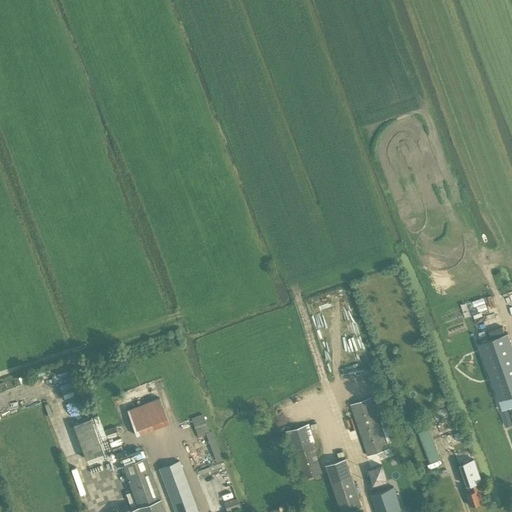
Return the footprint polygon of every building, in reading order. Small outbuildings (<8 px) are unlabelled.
[(483,297),(468,303),(472,314),(487,309),(483,297)] [(478,343),(490,376),(499,400),(511,395),(511,346),(507,333),(478,343)] [(368,455),(389,448),(372,397),(351,404),(368,455)] [(158,398),(127,409),(137,435),(168,424),(158,398)] [(511,406),(502,410),(501,410),(506,427),(511,425),(511,406)] [(445,408),(433,413),(435,420),(447,415),(445,408)] [(203,413),(192,417),(199,436),(206,433),(210,432),(209,431),(203,413)] [(91,417),(74,424),(82,448),(86,458),(103,452),(99,441),(91,417)] [(305,478),(322,472),(306,425),(290,430),(305,478)] [(432,462),(441,458),(429,428),(420,432),(432,462)] [(210,432),(206,433),(216,462),(222,460),(211,431),(209,431),(210,432)] [(123,464),(138,505),(118,511),(165,511),(145,455),(123,464)] [(342,511),(362,506),(347,458),(327,464),(342,511)] [(470,506),(483,501),(477,482),(481,481),(474,459),(460,464),(468,486),(464,487),(466,493),(470,506)] [(428,464),(430,468),(440,464),(439,460),(428,464)] [(176,511),(198,511),(179,461),(160,468),(176,511)] [(382,466),(368,470),(373,484),(386,480),(382,466)] [(433,478),(439,476),(436,468),(430,471),(433,478)] [(399,511),(399,510),(403,509),(402,508),(395,486),(372,494),(377,511),(399,511)] [(237,498),(225,503),(227,511),(240,506),(237,498)]
